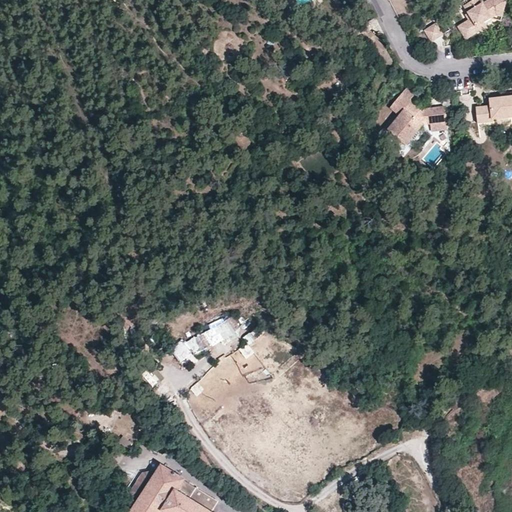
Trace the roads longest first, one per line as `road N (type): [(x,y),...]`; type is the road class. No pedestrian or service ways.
road 1 (residential): [(378,0),(421,69),(511,63)]
road 2 (track): [(511,354),(415,444)]
